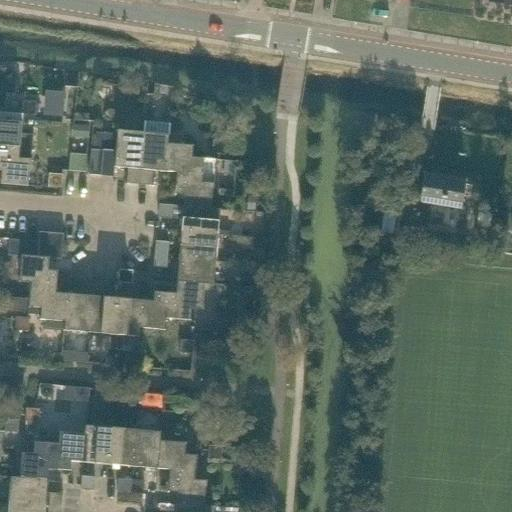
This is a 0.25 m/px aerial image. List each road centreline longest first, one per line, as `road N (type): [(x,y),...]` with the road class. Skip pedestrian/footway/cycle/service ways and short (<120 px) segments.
road 1 (unclassified): [(511,73),(61,0)]
road 2 (residential): [(0,207),(87,212),(121,238),(94,270)]
